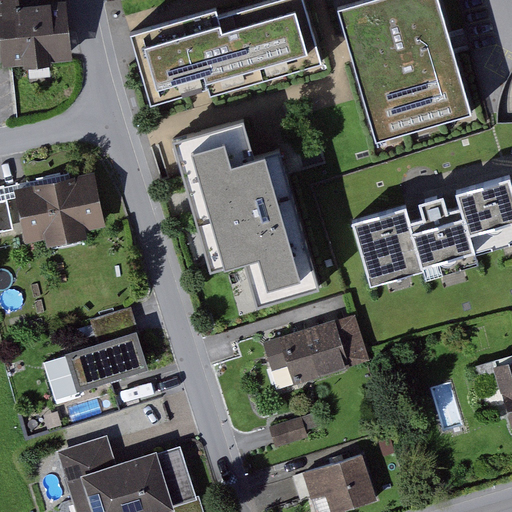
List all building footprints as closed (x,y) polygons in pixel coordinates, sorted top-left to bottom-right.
[(12,0),(0,0),(0,37),(6,36),(11,67),(78,57),(69,0),(51,0),(14,6),(12,0)] [(219,1),(133,27),(154,97),(211,80),(214,89),(325,56),(308,0),(253,0),(222,9),(219,1)] [(439,0),(367,0),(341,7),(380,141),(473,114),(439,0)] [(250,116),(177,136),(212,266),(250,256),(262,299),(321,283),(284,144),(259,151),(250,116)] [(95,169),(13,188),(28,251),(110,232),(95,169)] [(407,202),(352,219),(372,284),(511,242),(511,175),(458,191),(465,216),(416,231),(407,202)] [(351,312),(277,338),(292,382),(366,356),(351,312)] [(145,327),(66,353),(79,394),(158,368),(145,327)] [(511,360),(499,364),(511,406),(511,360)] [(305,416),(274,425),(277,435),(280,445),(311,435),(305,416)] [(112,436),(65,449),(82,511),(84,511),(103,507),(104,511),(175,511),(178,511),(161,450),(119,461),(112,436)] [(365,455),(308,471),(320,511),(331,511),(378,498),(365,455)]
